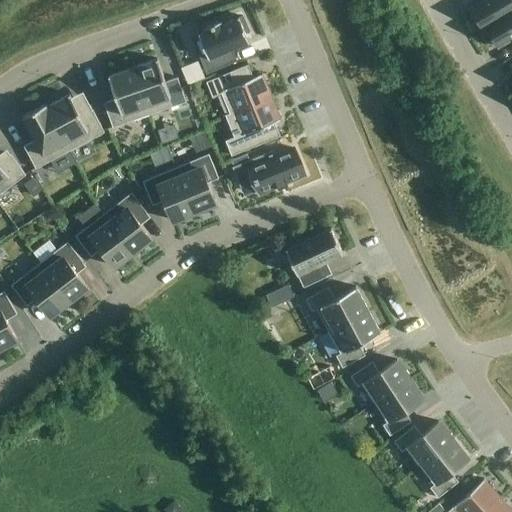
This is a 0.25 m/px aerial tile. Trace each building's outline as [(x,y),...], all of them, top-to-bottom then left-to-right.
[(483,30),(486,28),(511,11),(511,0),(483,0),(484,1),(470,9),(474,14),(473,15),(479,25),(480,25),(483,30)] [(511,39),(511,41),(511,11),(486,28),(497,47),(511,39)] [(238,17),(237,17),(237,18),(221,25),(220,22),(221,22),(220,21),(203,28),(204,29),(205,31),(199,34),(199,33),(197,34),(198,34),(191,37),(206,73),(229,63),(224,52),(247,42),(247,43),(249,42),(245,33),(248,31),(242,17),(239,18),(238,17)] [(157,59),(132,68),(149,115),(186,102),(177,78),(165,82),(157,59)] [(221,93),(229,113),(271,97),(262,74),(253,78),(247,65),(206,82),(212,97),(221,93)] [(149,115),(132,68),(108,76),(116,99),(104,103),(112,128),(149,115)] [(69,94),(47,106),(70,151),(104,132),(92,110),(81,116),(69,94)] [(271,97),(229,113),(225,115),(234,137),(225,141),(231,156),(279,136),(274,123),(281,120),(271,97)] [(70,151),(47,106),(46,104),(22,117),(34,140),(23,146),(35,169),(70,151)] [(306,175),(294,149),(248,167),(259,194),(306,175)] [(0,193),(25,175),(10,154),(0,161),(0,193)] [(208,154),(175,168),(194,212),(215,203),(207,183),(218,178),(208,154)] [(194,212),(175,168),(142,182),(152,205),(163,201),(172,221),(194,212)] [(131,193),(103,215),(132,252),(151,238),(138,220),(147,213),(131,193)] [(132,252),(103,215),(75,236),(90,257),(100,249),(113,267),(132,252)] [(285,250),(303,288),(326,277),(320,264),(342,254),(330,228),(285,250)] [(67,242),(39,264),(68,301),(71,299),(73,302),(85,293),(83,290),(87,287),(73,270),(83,262),(67,242)] [(68,301),(39,264),(11,285),(27,306),(36,299),(49,316),(51,314),(53,317),(64,309),(61,307),(68,301)] [(288,284),(265,295),(271,307),(293,296),(288,284)] [(315,309),(327,331),(367,310),(355,287),(333,298),(327,287),(304,299),(311,311),(315,309)] [(4,292),(0,293),(0,348),(3,346),(5,349),(16,343),(14,340),(17,339),(6,320),(16,314),(4,292)] [(367,310),(327,331),(339,354),(335,356),(341,368),(364,356),(358,344),(379,333),(367,310)] [(361,384),(373,403),(409,380),(396,360),(378,372),(371,362),(350,376),(357,387),(361,384)] [(409,380),(373,403),(386,422),(382,425),(389,436),(411,422),(404,412),(422,400),(409,380)] [(405,449),(419,467),(453,440),(438,421),(421,435),(413,426),(393,442),(401,452),(405,449)] [(453,440),(419,467),(433,484),(430,487),(438,498),(458,482),(450,472),(467,459),(453,440)] [(446,511),(485,511),(500,499),(482,480),(446,511)] [(485,511),(511,511),(500,499),(485,511)]
